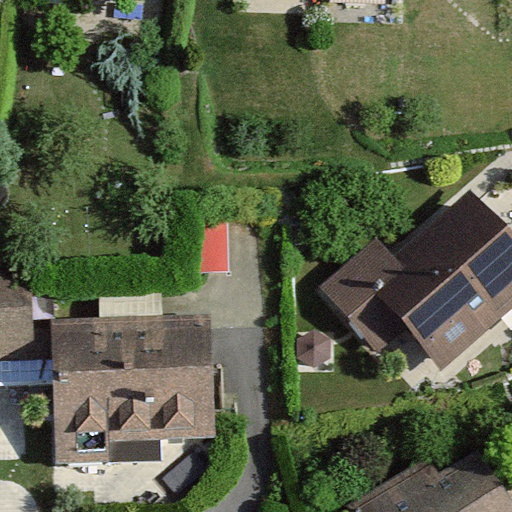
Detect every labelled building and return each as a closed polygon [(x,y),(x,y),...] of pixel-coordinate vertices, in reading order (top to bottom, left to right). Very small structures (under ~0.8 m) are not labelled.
[(511,304),(511,247),(472,206),(400,275),(378,252),(333,296),(384,349),(411,324),(450,365),(511,304)] [(31,292),(0,291),(0,360),(31,361),(31,292)] [(511,335),(511,312),(500,323),(511,335)] [(209,328),(68,332),(71,465),(111,464),(111,441),(212,438),(209,328)] [(430,474),(367,511),(508,511),(481,466),(440,491),(430,474)]
